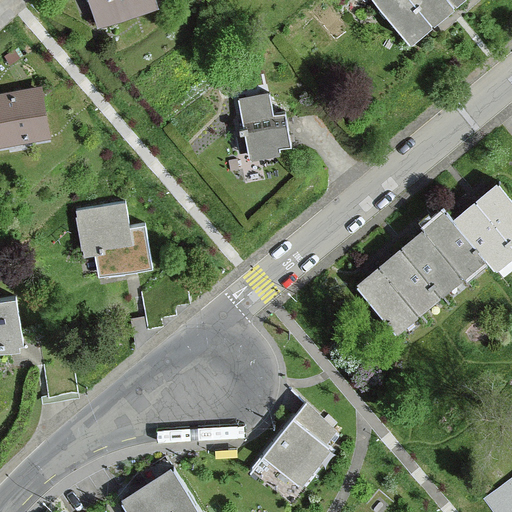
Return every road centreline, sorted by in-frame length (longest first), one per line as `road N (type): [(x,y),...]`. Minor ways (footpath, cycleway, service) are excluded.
road 1 (residential): [(511,75),(117,403)]
road 2 (unclassified): [(1,511),(117,403)]
